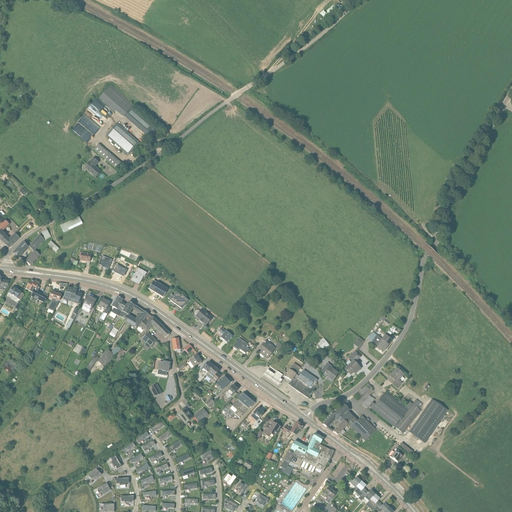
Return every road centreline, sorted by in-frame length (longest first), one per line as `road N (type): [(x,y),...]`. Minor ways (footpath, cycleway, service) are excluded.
road 1 (tertiary): [(304,418),(355,389),(397,342),(453,190),(504,102)]
road 2 (unclassified): [(53,219),(145,164),(358,0)]
road 3 (secondary): [(6,269),(107,285),(178,326)]
road 4 (track): [(34,500),(169,409)]
road 5 (secondary): [(304,418),(178,326)]
road 6 (secondary): [(414,511),(304,418)]
